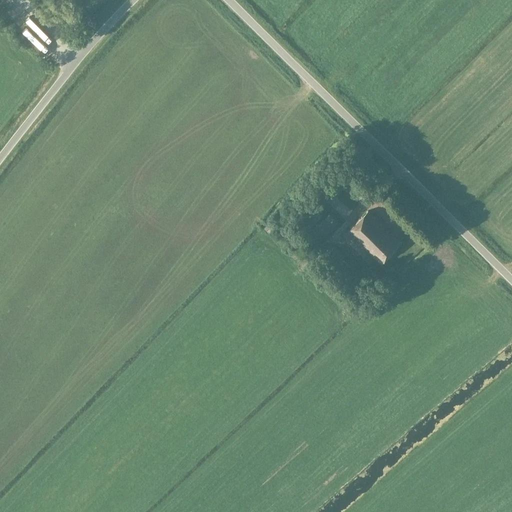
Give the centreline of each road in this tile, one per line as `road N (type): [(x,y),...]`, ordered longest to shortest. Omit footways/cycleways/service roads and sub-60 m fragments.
road 1 (unclassified): [(511,280),(227,0)]
road 2 (tertiary): [(0,158),(132,0)]
